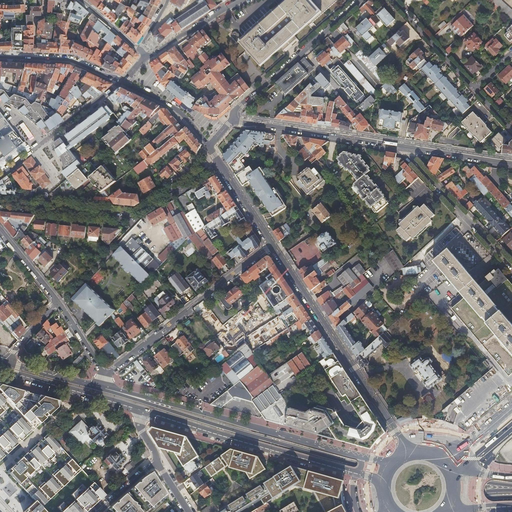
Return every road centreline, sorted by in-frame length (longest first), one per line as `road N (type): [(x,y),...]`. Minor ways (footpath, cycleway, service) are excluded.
road 1 (primary): [(511,485),(404,476),(102,388)]
road 2 (primary): [(392,463),(102,388)]
road 3 (primary): [(139,408),(384,480)]
road 4 (residential): [(0,202),(135,213),(219,164)]
road 5 (tertiary): [(399,437),(271,244)]
road 6 (residential): [(105,373),(271,244)]
road 7 (residential): [(233,118),(408,146)]
road 8 (residential): [(360,0),(233,118)]
road 9 (residential): [(408,146),(511,266)]
road 10 (residential): [(0,174),(121,81)]
road 11 (primary): [(0,367),(139,408)]
road 12 (tertiary): [(121,81),(69,59),(0,57)]
